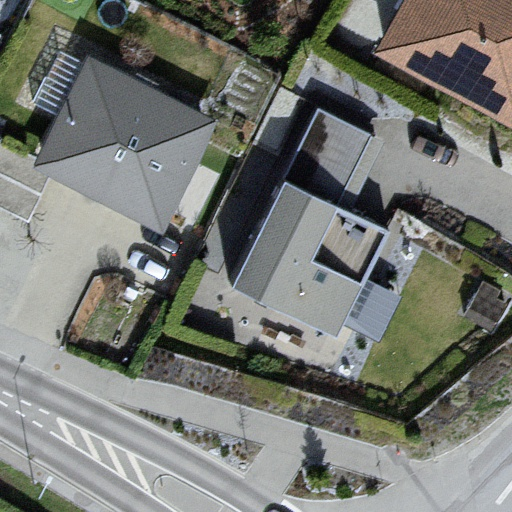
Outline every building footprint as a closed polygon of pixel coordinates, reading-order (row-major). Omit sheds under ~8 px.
[(511,0),(409,0),(385,48),(511,128),(511,0)] [(93,55),(41,158),(168,227),(217,124),(93,55)] [(386,130),(315,95),(228,277),(335,328),(338,321),(380,341),(406,287),(375,272),(401,218),(355,195),(386,130)] [(0,142),(0,189),(30,197),(41,153),(0,142)] [(228,192),(199,248),(227,262),(256,207),(228,192)]
